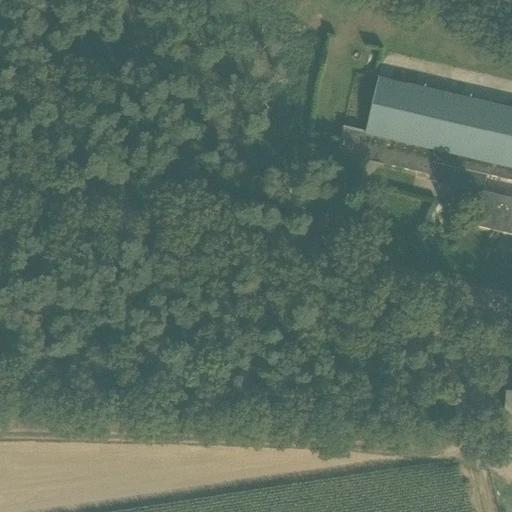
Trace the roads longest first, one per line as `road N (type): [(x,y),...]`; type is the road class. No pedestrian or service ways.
road 1 (track): [(426,289),(469,442),(456,459),(427,466),(226,447),(0,442)]
road 2 (unclassified): [(511,308),(0,186)]
